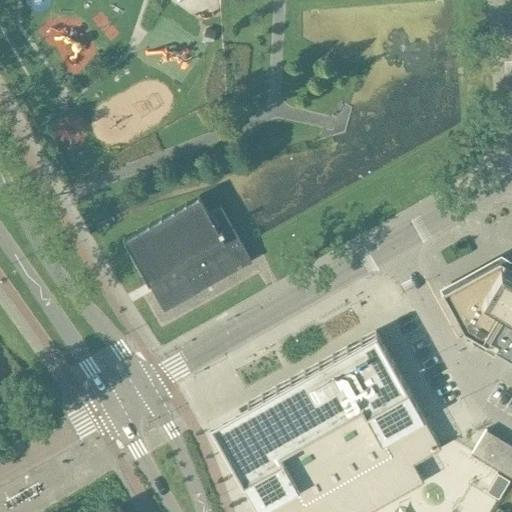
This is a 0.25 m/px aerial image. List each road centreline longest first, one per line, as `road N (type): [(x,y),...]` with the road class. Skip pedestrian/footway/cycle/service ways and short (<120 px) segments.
road 1 (residential): [(144,386),(511,176)]
road 2 (tertiary): [(144,386),(44,259),(0,177)]
road 3 (tertiary): [(0,239),(109,405)]
road 4 (tertiary): [(201,511),(144,386)]
road 5 (residential): [(0,468),(109,405)]
road 6 (tertiary): [(109,405),(170,511)]
